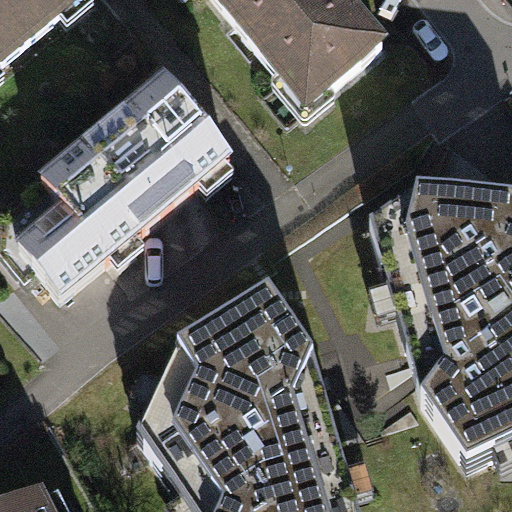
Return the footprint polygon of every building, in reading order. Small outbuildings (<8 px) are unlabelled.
[(88,0),(0,0),(0,87),(98,11),(88,0)] [(390,68),(334,0),(202,0),(311,132),(390,68)] [(164,91),(40,192),(78,238),(105,271),(228,169),(164,91)] [(78,238),(40,192),(3,225),(1,260),(19,286),(78,238)] [(411,203),(363,237),(404,380),(413,411),(460,479),(511,454),(511,222),(506,214),(411,203)] [(306,370),(259,304),(168,358),(129,444),(174,511),(348,511),(312,390),(306,370)]
